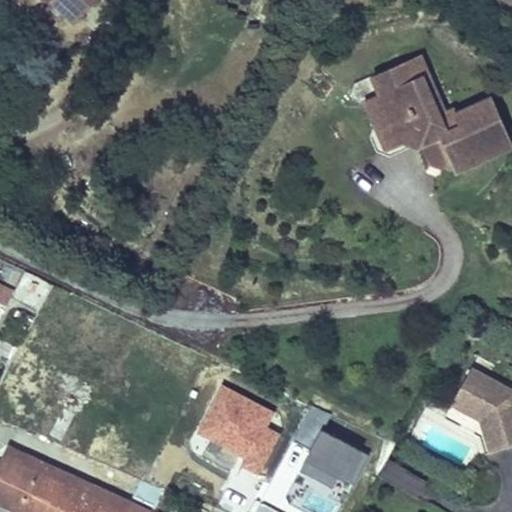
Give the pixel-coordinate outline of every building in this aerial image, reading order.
[(75,23),(83,15),(66,0),(50,0),(50,1),(75,23)] [(66,0),(83,15),(96,0),(66,0)] [(422,76),(427,75),(417,55),(392,67),(369,78),(366,76),(357,79),(346,85),(344,96),(342,102),(347,104),(349,105),(356,106),(365,103),(386,150),(412,139),(415,146),(418,144),(427,148),(425,153),(429,161),(441,168),(447,169),(455,166),(459,172),(511,147),(511,142),(492,102),(457,117),(453,109),(445,114),(439,116),(425,88),(419,79),(422,76)] [(445,114),(427,75),(422,76),(419,79),(425,88),(439,116),(445,114)] [(14,290),(0,283),(0,300),(7,304),(14,290)] [(511,441),(511,392),(511,395),(500,389),(504,383),(471,365),(451,401),(480,416),(486,437),(489,449),(511,441)] [(243,455),(240,462),(259,473),(280,433),(267,426),(275,412),(221,383),(196,431),(243,455)] [(511,395),(511,392),(511,387),(504,383),(500,389),(511,395)] [(486,437),(480,416),(451,401),(444,417),(486,437)] [(293,440),(308,448),(297,468),(331,486),(337,475),(353,483),(368,454),(324,431),(332,415),(312,405),(293,440)] [(0,459),(0,501),(23,511),(124,511),(130,500),(7,444),(0,459)] [(385,459),(378,479),(419,493),(426,474),(385,459)] [(155,511),(130,500),(124,511),(155,511)]
